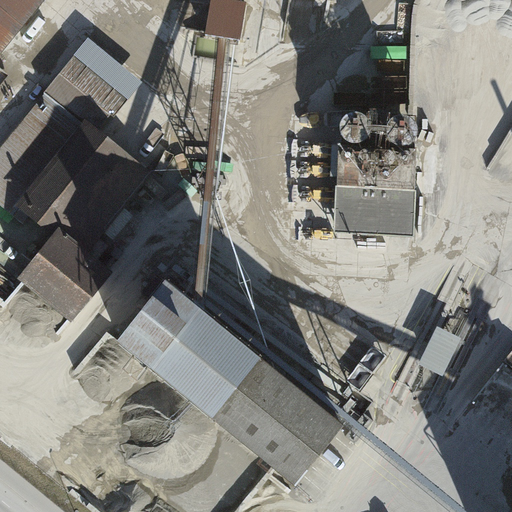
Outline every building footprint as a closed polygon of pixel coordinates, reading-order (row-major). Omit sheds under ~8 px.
[(0,0),(0,54),(45,0),(0,0)] [(247,1),(241,0),(210,0),(205,32),(241,37),(247,1)] [(138,82),(86,41),(16,129),(0,149),(0,190),(53,233),(16,279),(74,325),(115,274),(86,251),(150,170),(100,130),(138,82)] [(426,151),(351,148),(347,237),(422,240),(426,151)] [(350,417),(167,274),(113,344),(295,486),(350,417)] [(447,353),(455,338),(443,331),(425,365),(433,370),(444,351),(447,353)]
